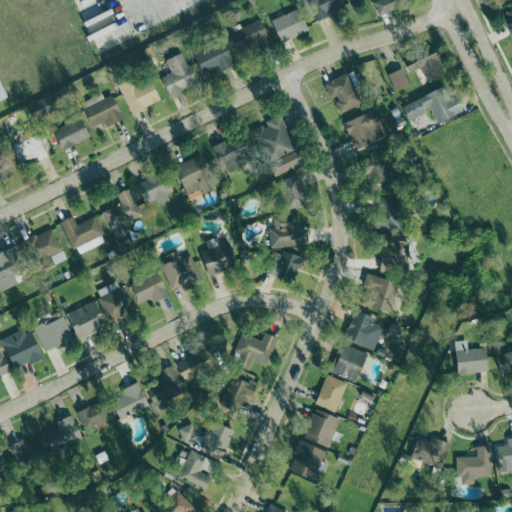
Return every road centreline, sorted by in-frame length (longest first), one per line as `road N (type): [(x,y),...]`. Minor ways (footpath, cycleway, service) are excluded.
road 1 (residential): [(0,216),(320,58),(454,9)]
road 2 (residential): [(237,511),(316,341),(344,259),(341,185),(291,72)]
road 3 (residential): [(0,414),(236,300),(288,299),(328,312)]
road 4 (residential): [(449,0),(511,122)]
